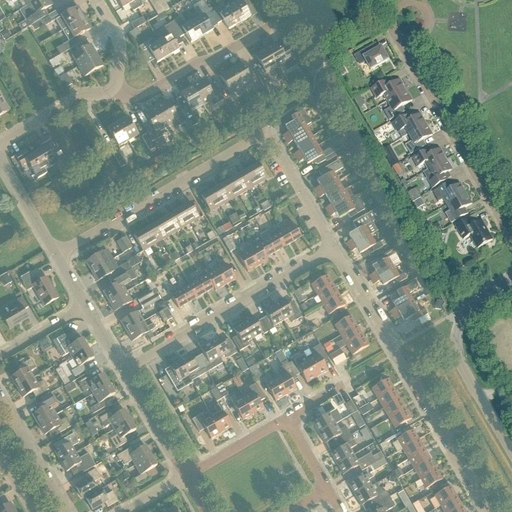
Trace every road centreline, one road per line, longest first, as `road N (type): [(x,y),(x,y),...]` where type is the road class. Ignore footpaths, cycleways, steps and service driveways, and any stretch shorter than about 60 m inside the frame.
road 1 (residential): [(56,255),(268,133),(333,249)]
road 2 (residential): [(333,249),(487,511)]
road 3 (residential): [(122,371),(333,249)]
road 4 (unclassified): [(511,454),(468,381),(456,344),(467,308),(511,278)]
road 5 (residential): [(407,61),(511,239)]
road 6 (residential): [(114,89),(138,96),(266,28)]
road 7 (residential): [(69,511),(0,388)]
road 8 (residential): [(0,147),(77,98),(114,89)]
road 9 (residential): [(183,479),(122,371)]
road 10 (residential): [(183,479),(287,419)]
